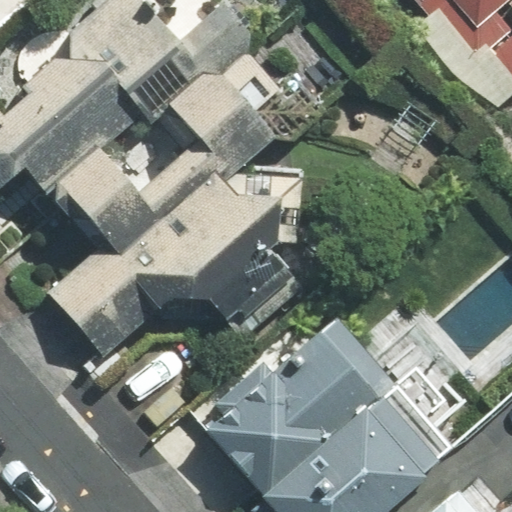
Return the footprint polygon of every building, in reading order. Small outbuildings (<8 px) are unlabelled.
[(0,0),(0,32),(37,0),(0,0)] [(274,137),(146,0),(98,0),(65,31),(50,63),(24,85),(30,92),(0,117),(0,196),(20,180),(85,257),(40,294),(98,364),(150,321),(223,326),(240,344),(306,283),(308,167),(242,166),(274,137)] [(511,0),(413,0),(430,18),(416,32),(487,117),(511,99),(511,0)] [(441,156),(360,106),(337,143),(419,192),(441,156)] [(378,511),(443,457),(332,330),(277,377),(259,357),(191,415),(274,511),(378,511)] [(476,511),(454,488),(427,511),(476,511)]
